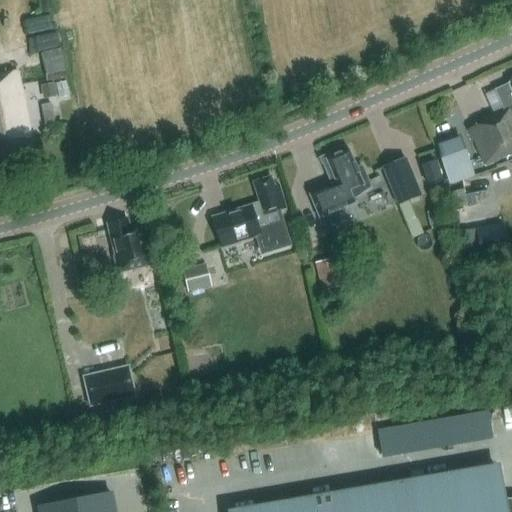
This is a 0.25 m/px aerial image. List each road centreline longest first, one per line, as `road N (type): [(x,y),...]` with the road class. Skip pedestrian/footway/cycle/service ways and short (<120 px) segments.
road 1 (tertiary): [(511,41),(284,139),(0,229)]
road 2 (unknown): [(511,436),(226,479)]
